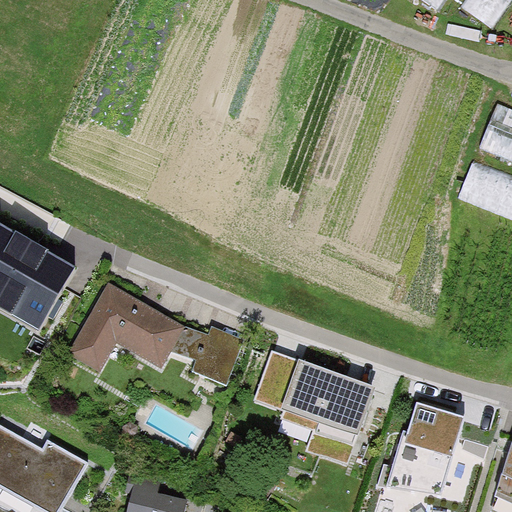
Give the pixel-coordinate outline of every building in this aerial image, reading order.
[(419,0),(438,13),(447,0),(419,0)] [(511,0),(463,0),(459,8),(496,32),(511,6),(511,0)] [(511,109),(496,103),(478,143),(511,157),(511,109)] [(511,177),(468,161),(452,202),(511,225),(511,177)] [(0,287),(39,309),(61,267),(0,234),(0,287)] [(193,371),(227,384),(246,337),(213,325),(210,333),(186,325),(110,281),(70,352),(102,371),(119,342),(163,368),(173,351),(196,358),(193,371)] [(310,452),(346,465),(374,391),(303,365),(281,424),(315,436),(310,452)] [(409,436),(405,435),(387,490),(441,498),(458,441),(464,422),(418,407),(409,436)] [(0,511),(61,511),(89,463),(48,440),(42,451),(0,427),(0,511)] [(511,511),(511,454),(492,511),(511,511)] [(185,511),(189,501),(159,493),(161,483),(130,476),(125,493),(132,494),(127,511),(185,511)]
